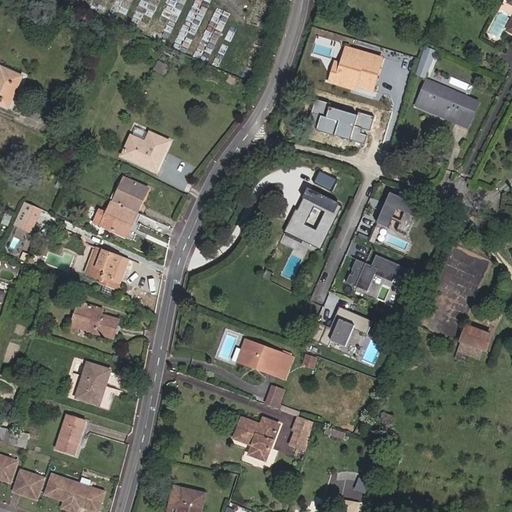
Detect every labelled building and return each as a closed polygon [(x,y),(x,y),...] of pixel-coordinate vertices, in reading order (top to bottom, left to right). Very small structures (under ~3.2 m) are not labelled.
[(342,38),(324,33),(321,39),(340,45),(342,38)] [(347,68),(352,51),(347,50),(342,66),(347,68)] [(433,52),(427,50),(421,71),(428,72),(433,52)] [(384,61),(352,51),(347,68),(342,66),(338,79),(353,83),(352,88),(374,95),(384,61)] [(170,64),(157,58),(151,70),(164,75),(170,64)] [(351,93),(352,88),(353,83),(338,79),(342,66),(336,64),(329,86),(351,93)] [(0,81),(0,105),(3,107),(14,84),(2,78),(0,81)] [(476,102),(428,83),(420,104),(468,123),(476,102)] [(154,168),(169,139),(150,131),(145,141),(131,134),(122,154),(154,168)] [(341,175),(323,166),(321,172),(338,180),(341,175)] [(332,192),(338,180),(321,172),(315,183),(332,192)] [(146,188),(123,176),(111,200),(135,211),(146,188)] [(321,248),(341,208),(310,192),(290,232),(321,248)] [(407,237),(421,206),(391,194),(386,205),(388,206),(397,209),(405,213),(396,232),(407,237)] [(135,211),(111,200),(109,199),(104,211),(98,224),(124,236),(135,211)] [(38,208),(25,202),(14,225),(27,231),(38,208)] [(393,217),(397,209),(388,206),(386,205),(383,213),(393,217)] [(98,224),(104,211),(97,208),(91,220),(98,224)] [(388,229),(393,217),(383,213),(382,212),(377,224),(388,229)] [(105,269),(100,279),(98,284),(113,291),(127,260),(95,247),(87,262),(105,269)] [(367,292),(375,275),(393,283),(400,266),(376,255),(371,266),(356,260),(346,283),(367,292)] [(83,272),(100,279),(105,269),(87,262),(83,272)] [(259,275),(258,277),(267,281),(270,274),(262,270),(259,275)] [(345,347),(353,329),(366,335),(372,321),(339,307),(330,328),(319,323),(311,339),(328,347),(331,340),(345,347)] [(78,308),(71,332),(84,336),(86,331),(76,327),(82,309),(78,308)] [(86,331),(84,336),(94,339),(95,336),(113,341),(118,327),(100,321),(93,319),(95,313),(82,309),(76,327),(86,331)] [(102,315),(95,313),(93,319),(100,321),(102,315)] [(469,326),(463,341),(486,350),(487,348),(492,335),(469,326)] [(284,374),(291,354),(255,341),(252,352),(257,354),(254,363),(284,374)] [(486,350),(463,341),(460,350),(483,358),(486,350)] [(510,356),(511,350),(511,347),(496,341),(492,350),(510,356)] [(248,361),(254,363),(257,354),(252,352),(248,361)] [(302,359),(291,354),(284,373),(296,377),(302,359)] [(325,360),(315,356),(312,366),(322,369),(325,360)] [(110,372),(87,365),(76,398),(97,405),(102,390),(104,391),(110,372)] [(297,392),(281,386),(274,405),(289,411),(297,392)] [(316,420),(299,414),(295,429),(298,430),(296,436),(300,437),(299,443),(308,446),(316,420)] [(86,424),(66,418),(54,449),(74,456),(86,424)] [(245,441),(248,442),(264,448),(263,450),(259,459),(275,466),(280,455),(291,430),(279,424),(276,431),(270,429),(255,422),(253,421),(245,441)] [(273,422),(270,429),(276,431),(279,424),(273,422)] [(5,443),(14,446),(19,432),(9,430),(5,443)] [(14,446),(24,449),(28,436),(19,432),(14,446)] [(18,463),(0,456),(0,478),(11,482),(18,463)] [(22,472),(16,492),(37,500),(43,480),(22,472)] [(98,511),(105,494),(53,476),(46,496),(56,499),(57,496),(63,498),(62,501),(65,502),(63,509),(70,511),(78,511),(80,507),(82,508),(83,505),(89,507),(88,510),(93,511),(98,511)] [(200,511),(205,495),(173,487),(167,511),(200,511)] [(357,511),(358,499),(339,498),(339,511),(348,511),(357,511)]
